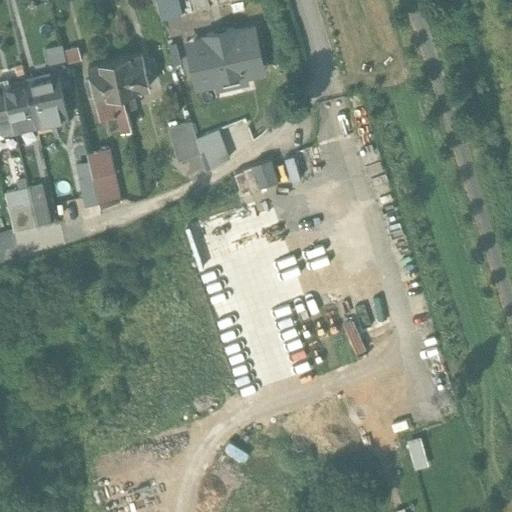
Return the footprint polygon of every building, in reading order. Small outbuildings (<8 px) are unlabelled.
[(178,0),(154,0),(160,22),(182,16),(178,0)] [(238,28),(202,36),(202,39),(185,43),(196,89),(213,85),(216,93),(249,85),(247,78),(266,74),(255,26),(238,30),(238,28)] [(66,62),(62,45),(45,49),(49,66),(66,62)] [(175,45),(168,47),(174,68),(181,66),(175,45)] [(77,47),(65,51),(68,63),(81,60),(77,47)] [(141,55),(128,58),(128,57),(115,60),(124,96),(131,93),(149,89),(141,55)] [(115,60),(99,64),(99,65),(88,67),(91,79),(84,81),(89,99),(94,97),(95,103),(124,96),(115,60)] [(52,78),(27,83),(37,127),(38,133),(69,127),(67,120),(70,120),(63,90),(55,92),(52,78)] [(27,83),(3,87),(13,133),(37,127),(27,83)] [(3,87),(0,88),(0,131),(2,131),(3,135),(13,133),(3,87)] [(131,93),(124,96),(126,110),(135,108),(131,93)] [(124,96),(95,103),(100,119),(118,116),(121,133),(131,131),(126,110),(124,96)] [(178,164),(201,157),(196,140),(191,123),(168,130),(178,164)] [(218,131),(196,140),(201,157),(205,173),(229,159),(218,131)] [(271,160),(253,166),(259,188),(278,182),(271,160)] [(113,172),(91,177),(94,192),(97,207),(120,201),(113,172)] [(41,183),(26,187),(26,189),(35,227),(50,224),(41,183)] [(26,189),(5,194),(14,233),(36,228),(35,227),(26,189)] [(94,192),(84,194),(87,211),(98,209),(97,207),(94,192)]
